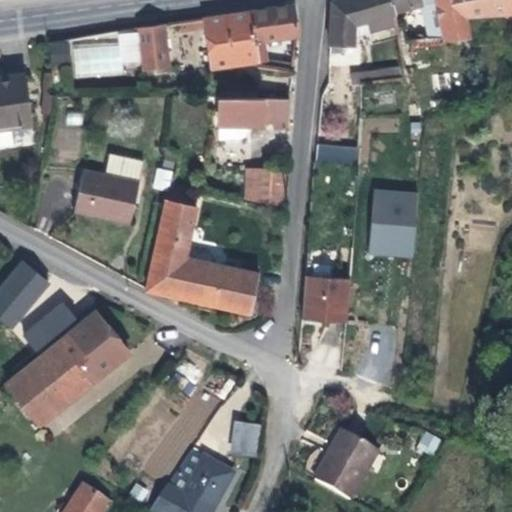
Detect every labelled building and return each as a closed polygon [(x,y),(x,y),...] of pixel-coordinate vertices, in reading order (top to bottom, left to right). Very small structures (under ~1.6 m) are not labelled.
[(398,27),(395,17),(389,0),(338,0),(331,2),(331,71),(358,71),(359,38),(398,27)] [(422,0),(389,0),(395,17),(425,7),(422,0)] [(467,15),(511,11),(511,0),(437,0),(447,40),(471,36),(467,15)] [(294,8),(254,14),(261,60),(261,63),(268,62),(265,42),(299,36),(294,8)] [(212,68),(261,60),(254,14),(204,21),(212,68)] [(145,73),(172,69),(166,27),(139,30),(140,37),(143,62),(145,73)] [(143,62),(140,37),(122,39),(125,64),(143,62)] [(65,39),(47,44),(53,64),(71,59),(65,39)] [(404,67),(409,66),(404,47),(397,50),(399,59),(402,59),(404,67)] [(23,127),(30,126),(23,79),(0,82),(0,154),(27,150),(23,127)] [(206,95),(177,93),(170,141),(198,145),(206,95)] [(292,100),(226,99),(224,127),(226,127),(249,129),(264,130),(264,126),(275,127),(275,136),(290,136),(292,100)] [(249,135),(249,129),(226,127),(224,132),(220,131),(219,152),(240,154),(247,145),(249,135)] [(362,165),(364,146),(340,145),(339,163),(362,165)] [(286,198),(288,161),(270,160),(269,181),(264,181),(263,196),(286,198)] [(133,223),(142,182),(82,168),(69,232),(101,239),(107,217),(133,223)] [(155,168),(153,188),(170,189),(172,169),(155,168)] [(412,252),(418,190),(375,186),(369,248),(412,252)] [(188,264),(200,208),(172,201),(153,290),(257,313),(264,280),(188,264)] [(50,281),(28,261),(0,292),(0,316),(10,325),(50,281)] [(351,283),(306,279),(302,325),(346,329),(351,283)] [(89,307),(78,295),(9,347),(20,360),(89,307)] [(131,349),(101,308),(11,377),(41,417),(131,349)] [(199,367),(178,364),(174,390),(195,393),(199,367)] [(252,413),(235,411),(232,442),(249,443),(252,413)] [(435,455),(440,437),(422,432),(417,451),(435,455)] [(233,471),(189,443),(165,481),(209,509),(233,471)] [(367,511),(391,464),(355,446),(329,495),(361,511),(367,511)] [(100,511),(108,503),(83,482),(57,511),(100,511)]
